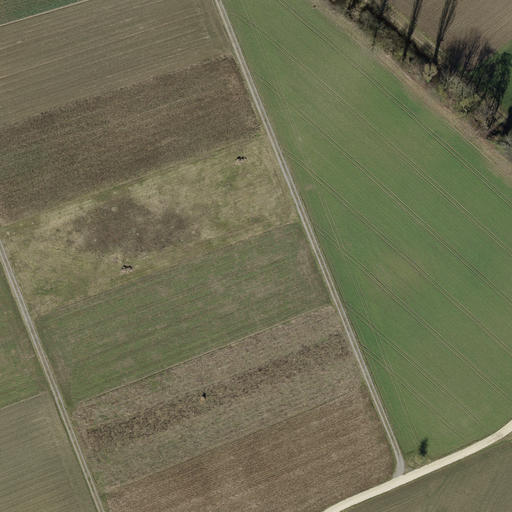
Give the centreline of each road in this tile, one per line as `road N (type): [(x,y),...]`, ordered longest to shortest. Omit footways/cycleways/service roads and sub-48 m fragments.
road 1 (track): [(400,481),(397,451),(217,0)]
road 2 (track): [(100,511),(0,247)]
road 3 (track): [(376,0),(511,119)]
road 4 (track): [(400,481),(511,425)]
